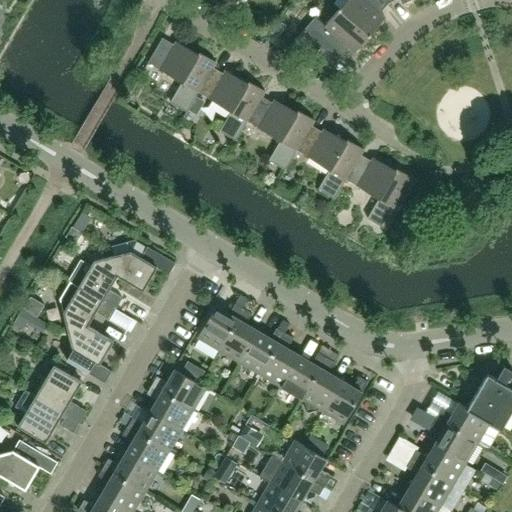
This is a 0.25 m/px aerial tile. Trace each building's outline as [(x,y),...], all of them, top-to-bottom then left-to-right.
[(388,4),(385,0),(347,0),(339,10),(370,36),(385,18),(380,13),(388,4)] [(370,36),(339,10),(325,26),(315,17),(299,35),(340,59),(349,49),(354,54),(370,36)] [(198,92),(212,67),(213,68),(216,62),(199,53),(198,55),(176,42),(174,45),(163,38),(148,63),(182,83),(170,102),(187,112),(198,92)] [(247,121),(261,96),(262,97),(265,91),(249,82),(247,84),(225,71),(224,74),(213,68),(212,67),(198,92),(231,112),(219,131),(236,141),(247,121)] [(296,150),(311,125),(311,126),(314,120),(298,111),(297,113),(275,100),(273,103),(262,97),(261,96),(247,121),(280,141),(269,160),(285,170),(297,151),(296,150)] [(345,179),(360,154),(361,155),(364,150),(347,140),(346,142),(324,129),(322,132),(311,126),(311,125),(296,150),(297,151),(330,170),(318,190),(334,199),(346,180),(345,179)] [(384,228),(413,179),(396,169),(395,171),(373,158),(371,161),(361,155),(360,154),(345,179),(346,180),(379,199),(367,219),(384,228)] [(143,291),(157,268),(169,275),(175,263),(135,240),(113,246),(115,255),(112,256),(117,276),(143,291)] [(109,290),(117,276),(112,256),(94,261),(79,287),(116,309),(122,298),(109,290)] [(88,326),(96,312),(110,320),(116,309),(79,287),(70,282),(60,299),(63,313),(68,331),(88,326)] [(240,295),(235,304),(244,309),(249,300),(240,295)] [(37,317),(44,305),(31,298),(31,297),(23,309),(24,310),(37,317)] [(219,351),(244,309),(235,304),(229,314),(216,306),(197,338),(219,351)] [(240,363),(258,331),(246,324),(252,314),(244,309),(219,351),(240,363)] [(22,311),(14,324),(15,325),(24,330),(27,325),(32,317),(23,312),(22,311)] [(100,365),(114,341),(88,326),(68,331),(73,350),(66,360),(105,383),(111,372),(100,365)] [(260,375),(279,343),(285,333),(277,328),(271,339),(258,331),(240,363),(260,375)] [(281,387),(300,356),(287,348),(293,338),(285,333),(279,343),(260,375),(281,387)] [(302,399),(326,357),(318,353),(312,363),(300,356),(281,387),(302,399)] [(322,412),(341,380),(329,373),(335,362),(326,357),(302,399),(304,401),(307,413),(320,410),(322,412)] [(189,362),(183,372),(199,381),(205,371),(189,362)] [(70,402),(82,382),(54,365),(36,396),(80,422),(86,411),(70,402)] [(501,430),(511,412),(511,376),(511,373),(511,370),(504,366),(497,379),(488,374),(468,408),(467,409),(479,415),(490,422),(490,423),(501,430)] [(206,388),(175,370),(167,383),(157,377),(152,385),(162,391),(194,410),(206,388)] [(344,424),(362,393),(362,392),(368,382),(359,377),(353,387),(341,380),(322,412),(344,424)] [(194,410),(162,391),(152,385),(147,394),(157,400),(150,412),(182,430),(194,410)] [(16,407),(26,413),(18,427),(46,443),(58,424),(73,433),(80,422),(36,396),(26,390),(16,407)] [(490,422),(479,415),(467,409),(468,408),(459,403),(452,415),(441,409),(436,418),(478,443),(490,423),(490,422)] [(182,430),(150,412),(143,424),(133,418),(128,426),(169,451),(182,430)] [(466,463),(478,443),(436,418),(431,426),(442,433),(434,445),(466,463)] [(169,451),(128,426),(123,435),(133,441),(126,453),(157,472),(169,451)] [(230,429),(226,435),(235,441),(239,435),(230,429)] [(235,441),(233,445),(244,452),(250,442),(239,435),(235,441)] [(0,475),(26,490),(39,467),(51,474),(58,463),(19,440),(12,451),(0,454),(0,475)] [(319,472),(327,459),(295,441),(282,462),(324,487),(329,478),(319,472)] [(454,484),(466,463),(434,445),(428,455),(424,452),(422,454),(417,451),(412,459),(454,484)] [(145,492),(157,472),(126,453),(119,465),(108,459),(103,468),(114,474),(145,492)] [(324,487),(282,462),(272,456),(260,477),(270,483),(302,501),(309,489),(319,495),(324,487)] [(441,505),(454,484),(412,459),(407,468),(417,474),(410,486),(441,505)] [(486,461),(481,468),(504,481),(509,474),(486,461)] [(216,473),(215,475),(225,481),(231,472),(220,466),(216,473)] [(133,511),(145,492),(114,474),(103,468),(98,476),(109,482),(101,495),(131,511),(133,511)] [(209,469),(204,478),(211,482),(215,475),(216,473),(209,469)] [(295,511),(302,501),(270,483),(258,503),(272,511),(295,511)] [(437,511),(441,505),(410,486),(403,498),(392,493),(388,501),(398,507),(405,511),(437,511)] [(181,511),(193,511),(195,508),(202,498),(193,493),(181,511)] [(131,511),(101,495),(94,506),(84,500),(78,510),(81,511),(131,511)] [(405,511),(398,507),(388,501),(380,511),(376,511),(369,508),(366,511),(405,511)] [(272,511),(258,503),(252,511),(272,511)]
